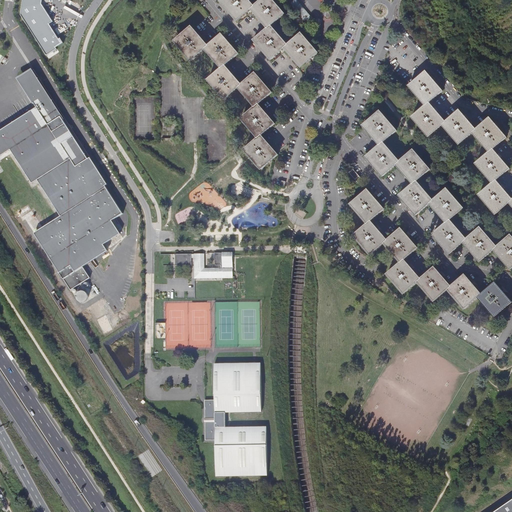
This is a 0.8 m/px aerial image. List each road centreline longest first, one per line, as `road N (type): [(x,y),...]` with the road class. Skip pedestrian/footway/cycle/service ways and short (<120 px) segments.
road 1 (primary): [(201,511),(0,203)]
road 2 (unclassified): [(148,298),(147,211),(70,72),(77,33),(99,0)]
road 3 (residential): [(511,278),(443,258),(341,141)]
road 4 (motorway): [(101,511),(0,357)]
road 5 (motorway): [(0,383),(83,511)]
road 6 (residential): [(207,0),(308,114)]
road 7 (residential): [(341,141),(332,171),(338,244),(372,275)]
road 8 (residential): [(488,111),(466,105),(387,20)]
